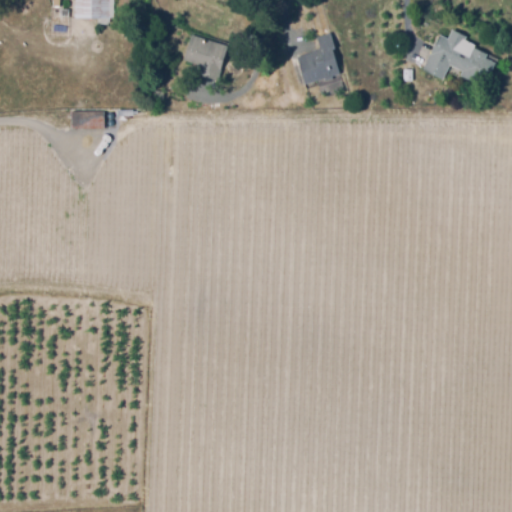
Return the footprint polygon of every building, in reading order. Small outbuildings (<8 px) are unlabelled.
[(114,0),(114,18),(75,17),(75,0),(114,0)] [(306,83),(298,56),(321,49),(317,37),(331,33),(335,47),(332,48),(340,73),(332,75),(333,79),(327,81),(326,77),(306,83)] [(220,80),(198,74),(200,63),(185,59),(191,35),(229,45),(220,80)] [(485,86),(462,75),(464,70),(451,63),(444,78),(424,68),(441,35),(473,51),(475,47),(488,54),(486,57),(497,62),(485,86)] [(106,127),(72,127),(72,111),(106,111),(106,127)]
